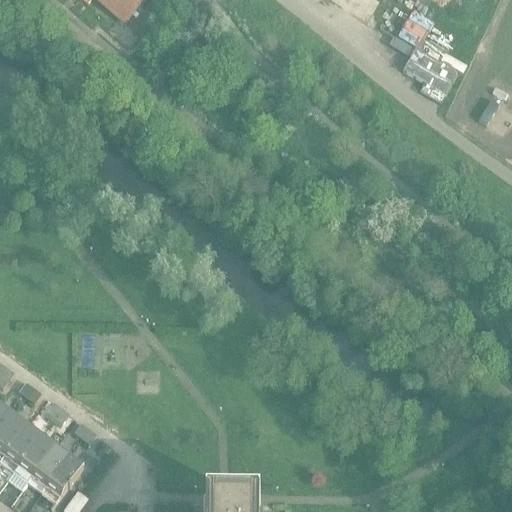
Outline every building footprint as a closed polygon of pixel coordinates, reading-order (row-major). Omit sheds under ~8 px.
[(79,0),(87,6),(92,0),(96,0),(125,25),(140,7),(145,0),(79,0)] [(445,99),(458,76),(415,51),(402,74),(445,99)] [(6,372),(0,380),(0,381),(6,386),(13,377),(6,372)] [(34,392),(25,386),(19,395),(27,402),(34,392)] [(34,392),(27,402),(34,407),(41,397),(34,392)] [(61,413),(53,407),(46,416),(54,422),(61,413)] [(0,409),(0,437),(13,419),(0,409)] [(61,413),(54,422),(61,427),(68,418),(61,413)] [(13,419),(0,437),(0,465),(27,429),(13,419)] [(89,433),(81,427),(74,436),(82,442),(89,433)] [(27,429),(0,465),(0,466),(13,476),(41,440),(27,429)] [(96,438),(89,433),(82,442),(89,448),(96,438)] [(41,440),(13,476),(27,487),(55,450),(41,440)] [(55,450),(27,487),(41,497),(69,460),(55,450)] [(69,460),(41,497),(56,508),(67,492),(69,493),(71,490),(70,489),(83,471),(69,460)] [(77,497),(66,511),(79,511),(86,504),(77,497)]
